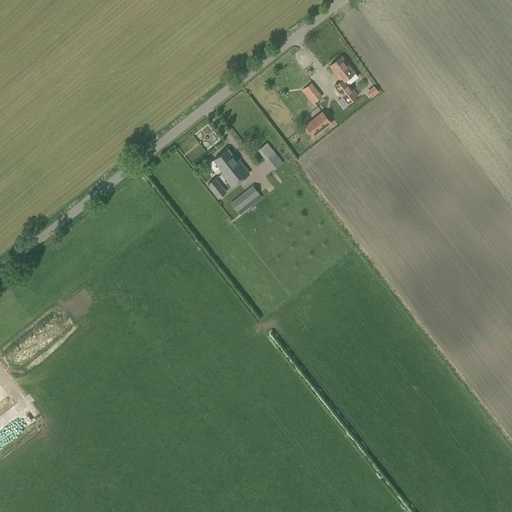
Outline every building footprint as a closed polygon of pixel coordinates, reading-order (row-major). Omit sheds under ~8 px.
[(341,56),(329,65),(341,80),(334,86),(342,97),(338,100),(344,107),(357,96),(348,85),(357,77),(341,56)] [(372,98),(380,91),(375,85),(367,91),(372,98)] [(318,91),(308,99),(312,103),(321,96),(318,91)] [(313,137),(331,123),(322,111),(304,125),(313,137)] [(275,152),(267,143),(257,150),(265,160),(275,152)] [(237,162),(227,149),(209,163),(214,170),(218,167),(222,172),(221,173),(232,187),(249,173),(239,160),(237,162)] [(275,152),(265,160),(273,170),(283,163),(275,152)] [(218,199),(226,192),(215,178),(206,185),(218,199)] [(230,203),(236,211),(259,194),(252,185),(230,203)]
